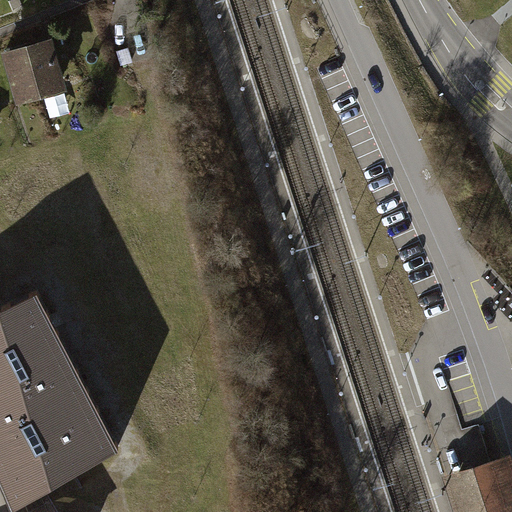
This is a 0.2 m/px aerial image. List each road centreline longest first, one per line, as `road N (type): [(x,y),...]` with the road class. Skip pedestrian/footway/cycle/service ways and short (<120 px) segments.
road 1 (residential): [(339,0),(465,277),(511,415)]
road 2 (tertiary): [(511,112),(453,54),(419,0)]
